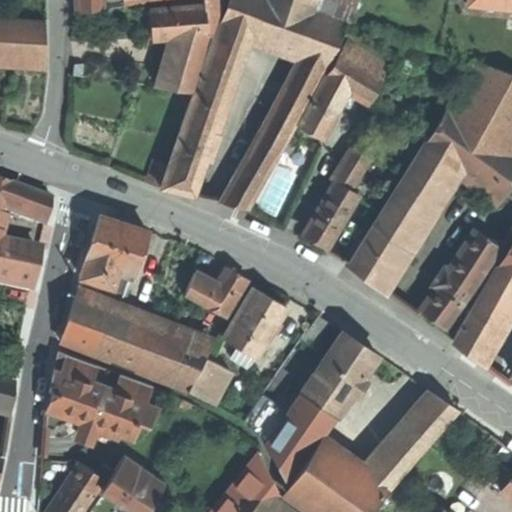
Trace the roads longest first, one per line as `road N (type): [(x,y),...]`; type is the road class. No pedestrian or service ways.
road 1 (residential): [(87,175),(247,243),(366,311),(511,414)]
road 2 (residential): [(87,175),(35,342),(12,511)]
